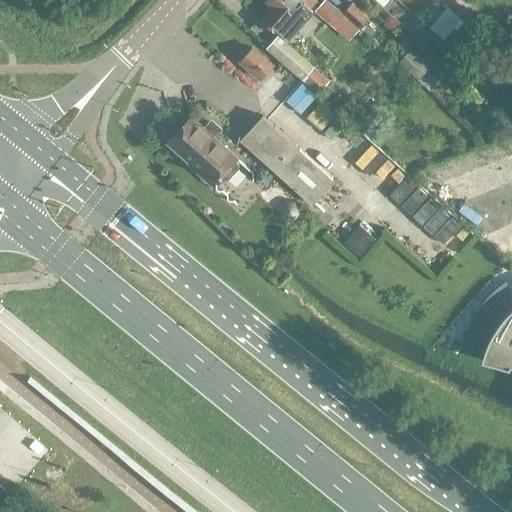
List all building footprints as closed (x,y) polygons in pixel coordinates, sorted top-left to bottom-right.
[(273,8),(262,20),(279,35),(268,47),(304,79),(319,93),(329,82),(313,68),(315,66),(287,41),(298,29),(290,22),(304,6),(309,11),(317,2),(315,0),(268,0),(267,2),(273,8)] [(354,0),(352,0),(345,9),(334,0),(323,0),(316,9),(351,38),(371,13),(354,0)] [(414,47),(402,58),(423,81),(429,75),(425,70),(430,65),(414,47)] [(253,49),(241,62),(260,79),(272,66),(253,49)] [(302,110),(318,93),(304,80),(288,97),(302,110)] [(325,126),(336,108),(321,98),(310,117),(325,126)] [(264,114),(241,139),(313,204),(335,179),(264,114)] [(238,158),(213,136),(219,129),(209,121),(204,127),(192,117),(169,142),(192,164),(193,168),(196,170),(200,170),(204,174),(204,178),(207,181),(211,181),(214,183),(218,178),(220,180),(229,179),(239,169),(238,158)] [(373,143),(359,160),(369,168),(374,162),(372,160),(381,149),(373,143)] [(361,221),(346,240),(362,253),(377,234),(361,221)] [(466,336),(461,349),(484,356),(483,358),(483,360),(510,368),(511,365),(511,291),(510,288),(506,283),(490,296),(478,312),(468,330),(466,336)]
